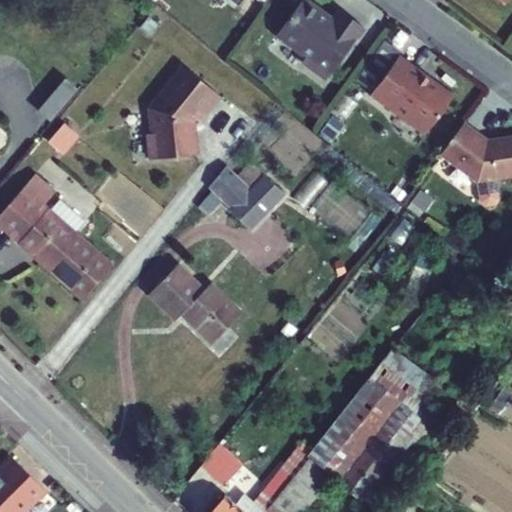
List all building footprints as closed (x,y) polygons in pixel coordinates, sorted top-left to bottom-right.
[(326,79),(364,28),(340,9),(331,21),(322,14),(323,12),(306,0),(301,0),(276,34),(305,56),(302,61),(326,79)] [(382,38),(353,78),(371,92),(399,55),(401,52),(382,38)] [(423,72),(399,55),(371,92),(370,95),(402,119),(404,117),(426,132),(452,97),(422,74),(423,72)] [(201,121),(222,96),(185,67),(151,109),(154,133),(149,134),(151,159),(198,154),(194,121),(197,118),(201,121)] [(64,76),(39,107),(51,117),(76,86),(64,76)] [(440,154),(477,181),(480,202),(486,206),(496,204),(500,198),(497,178),(511,175),(511,136),(497,139),(497,141),(490,142),(463,123),(440,154)] [(47,142),(63,155),(78,137),(63,124),(47,142)] [(235,177),(250,190),(265,175),(251,161),(235,177)] [(235,177),(226,167),(209,187),(232,209),(230,211),(249,230),(284,194),(265,175),(250,190),(235,177)] [(34,175),(0,214),(0,225),(19,242),(18,243),(31,254),(36,249),(45,257),(40,262),(82,299),(112,266),(74,233),(85,221),(60,199),(50,211),(43,206),(55,193),(34,175)] [(36,249),(31,254),(40,262),(45,257),(36,249)] [(177,264),(149,294),(176,320),(183,313),(190,320),(189,321),(212,344),(241,313),(210,283),(203,290),(177,264)] [(461,404),(392,349),(309,455),(310,456),(337,476),(379,509),(461,404)] [(219,444),(202,465),(224,486),(243,466),(219,444)] [(290,481),(310,456),(300,448),(279,473),(290,481)] [(20,511),(45,488),(13,456),(0,468),(0,511),(20,511)] [(272,503),(280,511),(297,511),(323,480),(329,485),(337,476),(310,456),(290,481),(272,503)] [(209,511),(264,511),(272,503),(290,481),(279,473),(254,504),(244,495),(235,505),(225,495),(209,511)] [(280,511),(272,503),(264,511),(280,511)]
